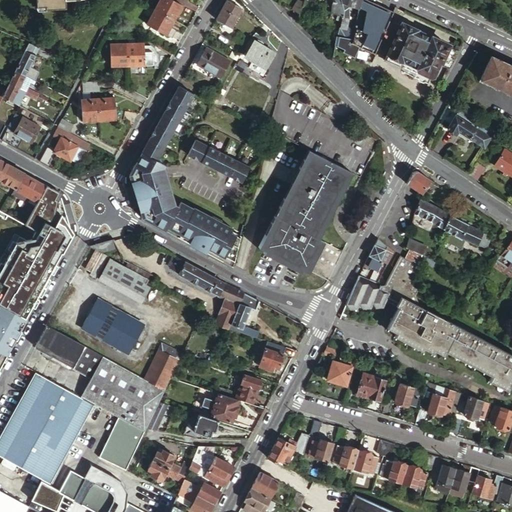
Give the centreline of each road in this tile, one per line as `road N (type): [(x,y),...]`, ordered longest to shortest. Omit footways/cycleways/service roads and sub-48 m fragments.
road 1 (residential): [(326,315),(253,289),(99,208)]
road 2 (residential): [(214,0),(99,208)]
road 3 (residential): [(285,399),(511,467)]
road 4 (tertiary): [(412,153),(260,0)]
road 5 (residential): [(0,388),(99,208)]
road 6 (tertiary): [(412,153),(326,315)]
road 7 (residential): [(479,27),(412,153)]
road 8 (tertiary): [(285,399),(226,511)]
